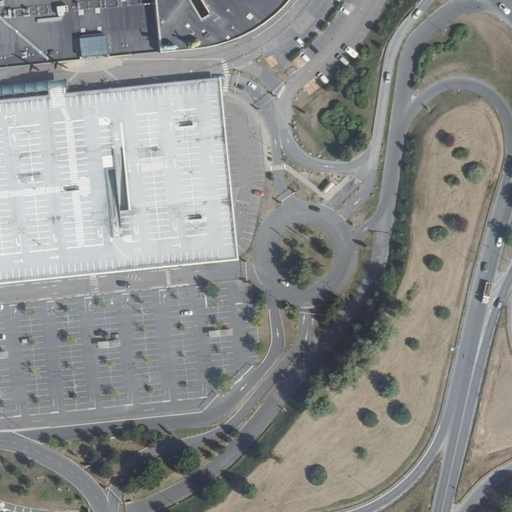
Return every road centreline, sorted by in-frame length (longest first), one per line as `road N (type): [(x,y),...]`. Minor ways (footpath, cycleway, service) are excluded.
road 1 (unclassified): [(132,511),(201,481),(239,452),(307,351),(364,295),(381,254),(398,124)]
road 2 (primary): [(511,194),(488,263),(470,382)]
road 3 (trunk): [(470,382),(453,394),(416,474),(362,511)]
road 4 (unclassified): [(398,124),(418,36),(460,6),(484,0)]
road 5 (unclassified): [(398,124),(444,84),(470,83),(495,98),(511,135)]
road 6 (primary): [(470,382),(442,511)]
road 7 (unclassified): [(105,511),(58,462),(0,442)]
